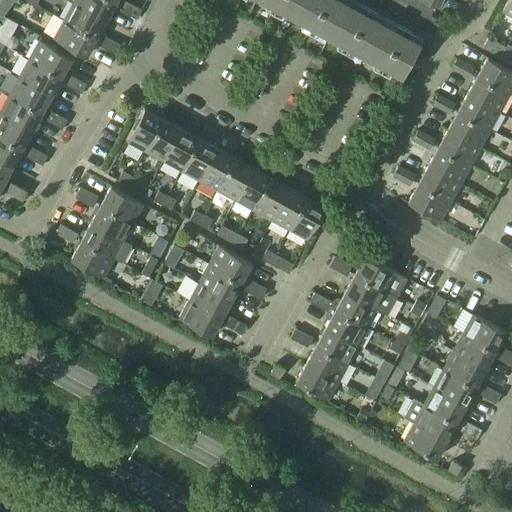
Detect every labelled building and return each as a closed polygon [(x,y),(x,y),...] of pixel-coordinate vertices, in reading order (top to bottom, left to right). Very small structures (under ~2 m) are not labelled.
[(73,0),(73,2),(105,19),(115,1),(112,0),(73,0)] [(122,0),(118,9),(127,14),(132,4),(123,0),(122,0)] [(262,0),(401,75),(422,36),(355,0),(262,0)] [(392,5),(383,0),(380,0),(379,3),(390,9),(392,5)] [(401,0),(407,3),(422,11),(429,15),(435,5),(438,7),(441,0),(401,0)] [(511,0),(507,0),(501,10),(511,16),(511,0)] [(405,7),(394,1),(392,5),(403,11),(405,7)] [(63,20),(96,37),(105,19),(73,2),(63,20)] [(127,14),(135,19),(141,9),(132,4),(127,14)] [(403,11),(392,5),(390,9),(401,15),(403,11)] [(429,15),(422,11),(419,15),(431,21),(433,17),(429,15)] [(431,21),(419,15),(417,19),(429,25),(431,21)] [(429,25),(417,19),(415,23),(426,29),(429,25)] [(53,38),(85,56),(96,37),(63,20),(53,38)] [(98,45),(107,50),(112,40),(104,35),(98,45)] [(482,47),(499,57),(505,46),(487,37),(482,47)] [(28,58),(61,76),(71,57),(39,39),(28,58)] [(107,50),(116,54),(121,45),(112,40),(107,50)] [(476,76),(509,93),(511,87),(511,70),(487,57),(476,76)] [(19,76),(51,94),(61,76),(28,58),(19,76)] [(451,68),(460,73),(465,63),(456,58),(451,68)] [(460,73),(468,77),(473,68),(465,63),(460,73)] [(63,84),(72,88),(77,79),(69,74),(63,84)] [(9,94),(41,112),(51,94),(19,76),(9,94)] [(467,93),(499,111),(509,93),(476,76),(467,93)] [(72,88),(81,93),(86,84),(77,79),(72,88)] [(457,111),(489,129),(499,111),(467,93),(457,111)] [(0,110),(0,112),(31,130),(41,112),(9,94),(0,110)] [(431,103),(440,108),(445,99),(437,94),(431,103)] [(440,108),(449,113),(454,103),(445,99),(440,108)] [(126,141),(145,151),(162,118),(144,108),(126,141)] [(44,119),(53,124),(58,115),(49,110),(44,119)] [(447,129),(479,147),(489,129),(457,111),(447,129)] [(0,135),(22,148),(31,130),(0,112),(0,135)] [(53,124),(61,129),(67,119),(58,115),(53,124)] [(145,151),(162,160),(180,128),(162,118),(145,151)] [(162,160),(180,170),(198,138),(180,128),(162,160)] [(437,147),(470,165),(479,147),(447,129),(437,147)] [(412,139),(420,144),(426,134),(417,130),(412,139)] [(420,144),(429,149),(434,139),(426,134),(420,144)] [(0,158),(12,165),(22,148),(0,135),(0,158)] [(180,170),(198,180),(216,148),(198,138),(180,170)] [(24,155),(33,160),(38,150),(29,146),(24,155)] [(427,165),(460,183),(470,165),(437,147),(427,165)] [(198,180),(216,190),(234,157),(216,148),(198,180)] [(33,160),(42,165),(47,155),(38,150),(33,160)] [(216,190),(234,200),(252,167),(234,157),(216,190)] [(0,182),(2,183),(12,165),(0,158),(0,182)] [(417,183),(450,201),(460,183),(427,165),(417,183)] [(392,175),(401,180),(406,170),(397,166),(392,175)] [(234,200),(252,209),(270,177),(252,167),(234,200)] [(401,180),(409,185),(415,175),(406,170),(401,180)] [(117,180),(126,185),(131,175),(122,171),(117,180)] [(126,185),(135,190),(140,180),(131,175),(126,185)] [(252,209),(270,219),(288,187),(270,177),(252,209)] [(5,191),(13,196),(19,186),(10,181),(5,191)] [(407,202),(440,219),(450,201),(417,183),(407,202)] [(13,196),(22,200),(27,191),(19,186),(13,196)] [(100,204),(132,222),(143,203),(110,186),(100,204)] [(75,197),(83,201),(88,192),(80,187),(75,197)] [(270,219),(288,229),(306,196),(288,187),(270,219)] [(153,200),(162,204),(167,195),(158,190),(153,200)] [(83,201),(92,206),(97,196),(88,192),(83,201)] [(162,204),(170,209),(176,200),(167,195),(162,204)] [(288,229),(306,239),(324,207),(306,196),(288,229)] [(90,222),(123,240),(132,222),(100,204),(90,222)] [(189,219),(198,224),(203,215),(194,210),(189,219)] [(198,224),(206,229),(211,219),(203,215),(198,224)] [(80,240),(113,258),(113,257),(122,262),(131,245),(123,240),(90,222),(80,240)] [(55,232),(64,237),(69,228),(60,223),(55,232)] [(64,237),(73,242),(78,232),(69,228),(64,237)] [(225,239),(233,244),(239,234),(230,229),(225,239)] [(233,244),(242,248),(247,239),(239,234),(233,244)] [(70,259),(102,276),(103,276),(113,258),(80,240),(70,259)] [(208,263),(240,281),(251,262),(218,245),(208,263)] [(261,258),(269,263),(275,254),(266,249),(261,258)] [(269,263),(278,268),(283,259),(275,254),(269,263)] [(150,255),(141,272),(148,276),(157,259),(150,255)] [(364,255),(354,273),(396,296),(406,278),(397,273),(397,272),(364,255)] [(329,265),(337,270),(342,261),(334,256),(329,265)] [(337,270),(346,275),(351,265),(342,261),(337,270)] [(198,281),(231,299),(240,281),(208,263),(198,281)] [(344,291),(376,309),(386,315),(396,296),(354,273),(344,291)] [(243,289),(252,294),(257,284),(248,279),(243,289)] [(188,299),(221,317),(231,299),(198,281),(188,299)] [(252,294),(261,298),(266,289),(257,284),(252,294)] [(334,309),(367,327),(376,309),(344,291),(334,309)] [(309,301),(318,306),(323,297),(314,292),(309,301)] [(318,306),(326,311),(332,301),(323,297),(318,306)] [(408,311),(418,316),(424,303),(414,298),(408,311)] [(178,318),(211,336),(221,317),(188,299),(178,318)] [(325,327),(357,345),(367,327),(334,309),(325,327)] [(462,332),(494,350),(505,331),(472,313),(462,332)] [(224,325),(232,329),(238,320),(229,315),(224,325)] [(232,329),(241,334),(246,325),(238,320),(232,329)] [(315,345),(347,363),(357,345),(325,327),(315,345)] [(289,337),(298,342),(303,332),(295,328),(289,337)] [(298,342),(306,346),(311,337),(303,332),(298,342)] [(452,350),(485,368),(494,350),(462,332),(452,350)] [(305,363),(338,381),(347,363),(315,345),(305,363)] [(497,358),(506,362),(511,353),(502,348),(497,358)] [(442,368),(475,386),(485,368),(452,350),(442,368)] [(295,382),(327,399),(338,381),(305,363),(295,382)] [(270,373),(279,378),(284,368),(275,364),(270,373)] [(433,386),(465,404),(475,386),(442,368),(433,386)] [(370,384),(378,389),(386,376),(378,371),(370,384)] [(478,393),(486,398),(492,389),(483,384),(478,393)] [(423,404),(455,422),(465,404),(433,386),(423,404)] [(486,398),(495,403),(500,393),(492,389),(486,398)] [(413,422),(446,439),(455,422),(423,404),(412,398),(402,416),(413,422)] [(458,429),(467,434),(472,425),(463,420),(458,429)] [(403,440),(435,458),(446,439),(413,422),(403,440)] [(467,434),(476,439),(481,429),(472,425),(467,434)] [(447,470),(456,474),(461,465),(452,460),(447,470)]
